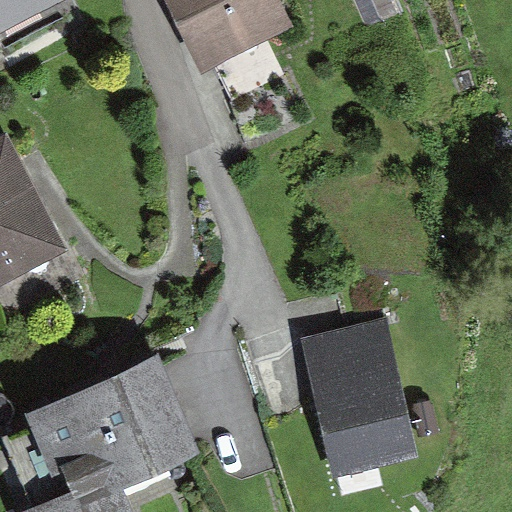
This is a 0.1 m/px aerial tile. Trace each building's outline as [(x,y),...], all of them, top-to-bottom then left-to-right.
[(0,0),(0,23),(48,0),(0,0)] [(280,0),(168,0),(200,67),(292,23),(280,0)] [(6,129),(0,132),(0,279),(66,245),(6,129)] [(379,326),(313,341),(340,461),(406,446),(379,326)] [(64,461),(74,485),(105,472),(110,484),(120,480),(199,447),(158,349),(28,403),(54,465),(64,461)] [(105,472),(74,485),(17,506),(19,511),(133,511),(120,480),(110,484),(105,472)]
